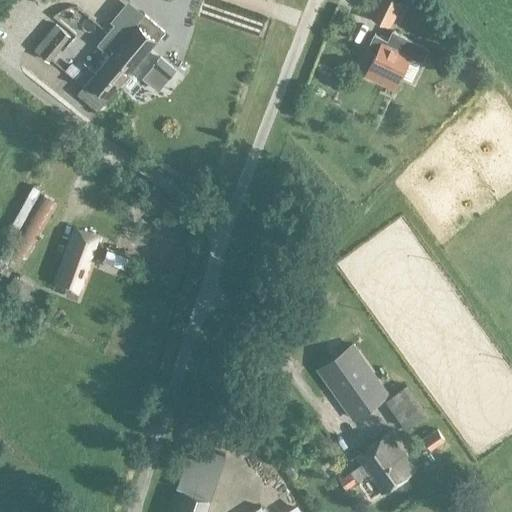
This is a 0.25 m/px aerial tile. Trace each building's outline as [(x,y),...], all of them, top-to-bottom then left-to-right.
[(390,26),(402,1),(399,0),(376,0),(368,16),(390,26)] [(96,110),(154,41),(164,30),(144,14),(127,34),(115,23),(96,44),(109,55),(77,94),(96,110)] [(49,62),(70,35),(56,23),(34,49),(49,62)] [(394,89),(410,55),(383,42),(385,38),(374,33),(367,48),(376,53),(365,75),(394,89)] [(176,69),(160,56),(152,66),(168,79),(176,69)] [(26,259),(59,201),(42,191),(9,249),(26,259)] [(74,297),(97,236),(74,227),(54,282),(68,288),(66,294),(74,297)] [(389,394),(353,343),(316,367),(354,419),(389,394)] [(407,385),(386,400),(406,429),(428,414),(407,385)] [(422,437),(430,450),(444,440),(436,428),(422,437)] [(382,492),(415,469),(389,432),(356,456),(361,463),(349,472),(350,473),(351,472),(357,481),(368,473),(382,492)] [(339,480),(345,489),(357,481),(351,472),(350,473),(339,480)] [(206,511),(211,499),(210,499),(176,487),(167,511),(206,511)]
